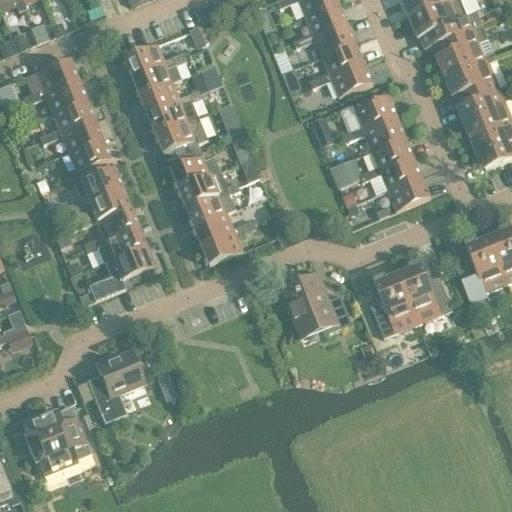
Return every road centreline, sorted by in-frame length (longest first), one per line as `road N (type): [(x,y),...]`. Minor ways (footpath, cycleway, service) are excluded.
road 1 (residential): [(0,405),(51,388),(81,342),(327,251),(364,260),(471,214)]
road 2 (residential): [(471,214),(378,0)]
